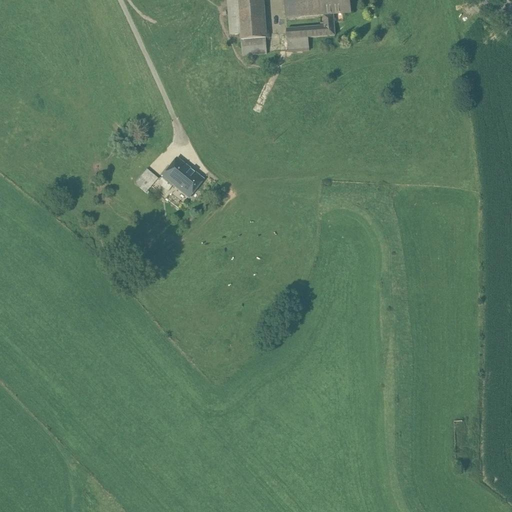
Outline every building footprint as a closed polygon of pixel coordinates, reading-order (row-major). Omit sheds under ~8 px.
[(238,0),(228,0),(230,35),(241,34),(238,0)] [(238,0),(241,34),(241,40),(266,38),(263,0),(238,0)] [(284,0),(286,18),(323,15),(322,0),(284,0)] [(322,0),(323,15),(324,27),(325,37),(335,36),(333,15),(351,13),(350,0),(322,0)] [(324,27),(287,30),(288,40),(308,38),(325,37),(324,27)] [(266,38),(241,40),(243,57),(267,54),(266,38)] [(308,38),(288,40),(289,52),(309,51),(308,38)] [(177,160),(163,177),(173,186),(188,198),(203,181),(177,160)] [(158,180),(145,170),(134,184),(146,194),(151,187),(158,180)] [(173,186),(163,177),(157,184),(167,192),(173,186)]
